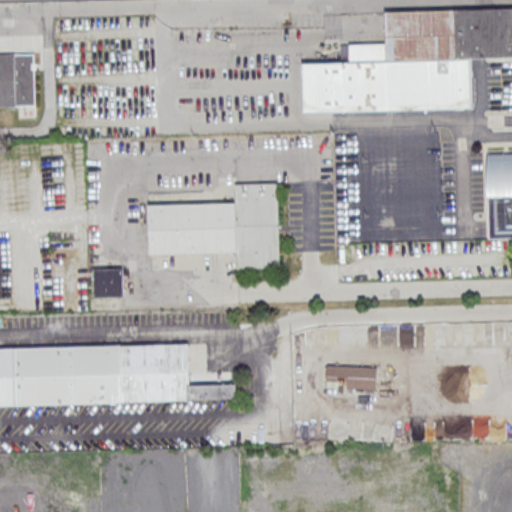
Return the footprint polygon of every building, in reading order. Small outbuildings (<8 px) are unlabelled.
[(511,9),(387,11),(387,43),(350,43),(351,62),(304,63),(304,110),(472,109),(472,58),(511,57),(511,9)] [(0,105),(37,106),(36,53),(0,53),(0,105)] [(511,237),(511,152),(488,153),(489,237),(511,237)] [(147,203),(233,201),(232,182),(275,181),(277,265),(235,266),(235,250),(148,253),(147,203)] [(97,297),(126,297),(126,268),(97,268),(97,297)] [(0,346),(187,342),(188,382),(234,381),(234,399),(0,405),(0,346)] [(377,388),(378,367),(328,364),(327,385),(377,388)]
